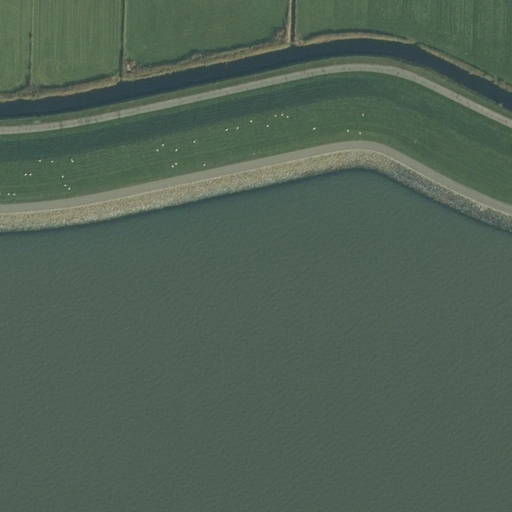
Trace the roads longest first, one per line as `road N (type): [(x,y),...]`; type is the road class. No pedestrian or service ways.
road 1 (unclassified): [(0,207),(102,195),(354,144),(390,150),(511,207)]
road 2 (unclassified): [(511,128),(416,81),(342,71),(120,119),(0,135)]
